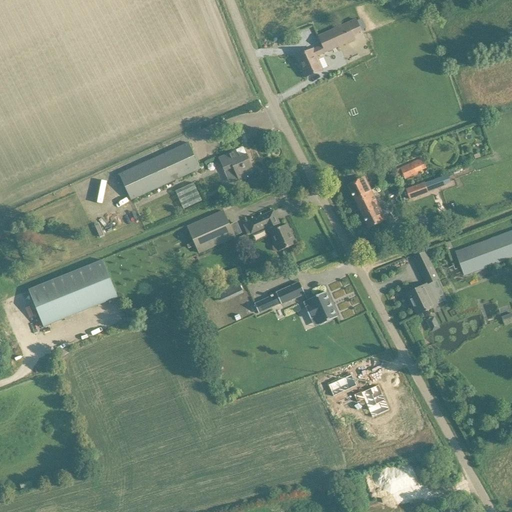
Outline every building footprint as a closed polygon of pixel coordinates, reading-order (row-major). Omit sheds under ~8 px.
[(317,56),(355,39),(353,35),(362,32),(356,19),(318,36),(323,45),(314,49),(296,57),(305,77),(323,69),(317,56)] [(188,142),(119,174),(131,200),(200,169),(188,142)] [(227,155),(219,159),(224,170),(233,166),(238,178),(238,179),(246,176),(255,172),(247,154),(239,157),(236,150),(227,155)] [(421,158),(395,170),(397,175),(402,173),(405,179),(418,173),(418,172),(421,170),(426,169),(421,158)] [(444,186),(444,184),(452,181),(449,175),(441,178),(442,178),(426,184),(425,182),(405,190),(410,200),(444,186)] [(354,198),(371,190),(365,177),(347,185),(354,198)] [(194,183),(175,191),(184,209),(202,201),(194,183)] [(380,209),(371,190),(354,198),(369,229),(383,222),(380,216),(383,214),(380,209)] [(273,210),(245,222),(250,235),(267,227),(269,233),(270,232),(275,243),(273,245),(273,248),(274,250),(276,251),(279,251),(296,244),(287,224),(281,227),(273,210)] [(224,211),(187,227),(197,249),(199,253),(235,237),(224,211)] [(426,219),(413,226),(416,233),(417,235),(430,228),(426,219)] [(464,276),(511,257),(511,230),(455,252),(464,276)] [(45,327),(119,297),(104,259),(30,289),(45,327)] [(422,284),(423,286),(408,293),(418,315),(438,305),(428,284),(439,279),(432,264),(420,270),(426,283),(422,284)] [(240,267),(222,273),(225,280),(242,275),(240,267)] [(300,282),(276,293),(281,304),(305,294),(300,282)] [(309,300),(303,303),(310,318),(316,316),(320,325),(337,317),(326,292),(308,300),(309,300)] [(427,314),(432,331),(442,328),(437,311),(427,314)] [(511,313),(502,317),(505,325),(511,322),(511,313)] [(352,375),(329,385),(333,396),(357,386),(352,375)] [(362,391),(354,395),(357,403),(364,399),(372,417),(389,410),(378,385),(362,392),(362,391)]
